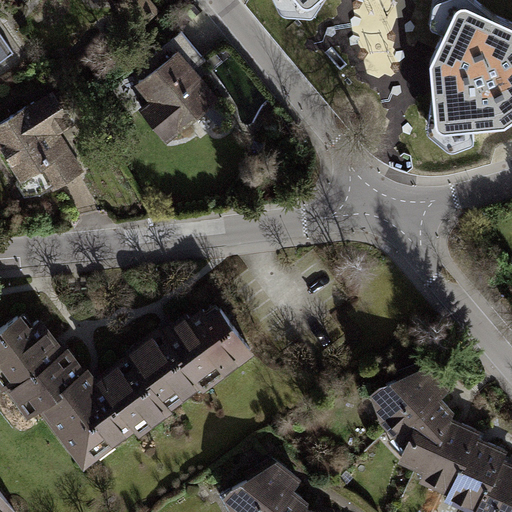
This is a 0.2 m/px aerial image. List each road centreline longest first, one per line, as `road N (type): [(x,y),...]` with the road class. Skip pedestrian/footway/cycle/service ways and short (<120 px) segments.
road 1 (residential): [(0,256),(386,211)]
road 2 (residential): [(221,0),(386,211)]
road 3 (residential): [(386,211),(511,367)]
road 4 (residential): [(386,211),(511,184)]
